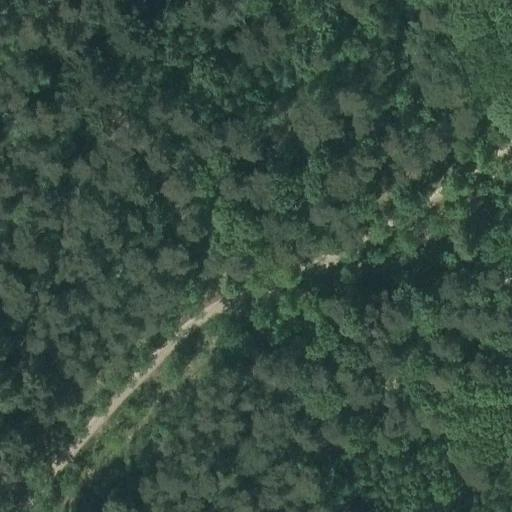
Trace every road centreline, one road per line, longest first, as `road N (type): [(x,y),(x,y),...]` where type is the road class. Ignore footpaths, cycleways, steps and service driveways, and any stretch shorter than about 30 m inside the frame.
road 1 (unknown): [(255,293),(68,0)]
road 2 (unknown): [(22,511),(205,316),(255,293)]
road 3 (unknown): [(255,293),(390,232),(511,144)]
road 4 (unknown): [(395,511),(255,293)]
